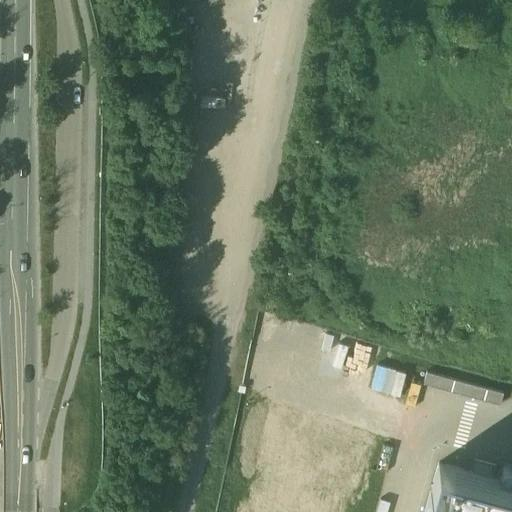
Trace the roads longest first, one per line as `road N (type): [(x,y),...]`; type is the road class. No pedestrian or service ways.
road 1 (unclassified): [(303,0),(186,511)]
road 2 (primary): [(3,511),(13,0)]
